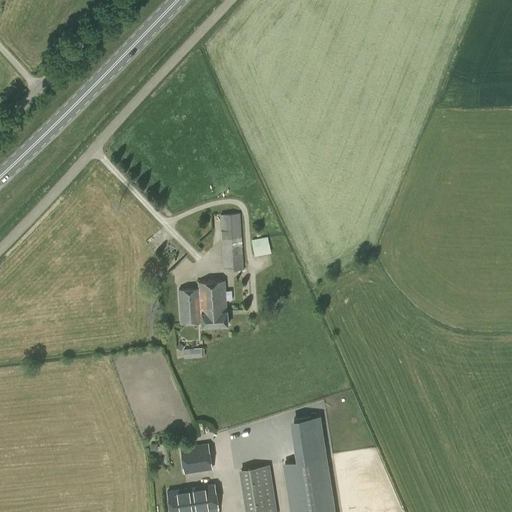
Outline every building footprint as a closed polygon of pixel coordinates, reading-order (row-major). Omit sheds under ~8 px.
[(244,270),(243,245),(242,245),(240,213),(220,214),(221,239),(223,271),(244,270)] [(269,236),(252,238),(254,255),(271,253),(269,236)] [(227,325),(226,304),(225,280),(198,282),(198,288),(201,322),(202,326),(227,325)] [(201,322),(198,288),(178,289),(181,323),(201,322)] [(179,342),(176,347),(181,350),(184,346),(179,342)] [(202,348),(183,349),(184,358),(202,357),(202,356),(204,356),(204,348),(202,348)] [(177,442),(180,467),(208,463),(205,439),(177,442)] [(283,464),(290,511),(335,511),(327,457),(297,462),(283,464)] [(277,511),(269,464),(239,469),(245,511),(277,511)] [(166,492),(168,511),(205,511),(216,511),(213,486),(166,492)]
